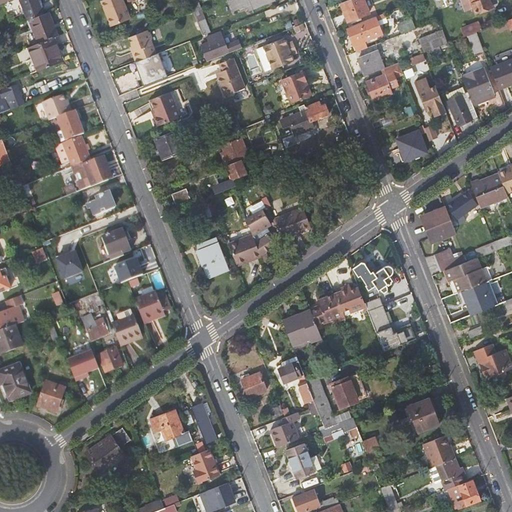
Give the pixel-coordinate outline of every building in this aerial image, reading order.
[(45,13),(39,0),(19,0),(28,20),(30,19),(45,13)] [(130,19),(122,0),(102,0),(101,1),(111,26),(130,19)] [(194,12),(202,9),(198,0),(194,0),(190,2),(194,12)] [(229,0),(233,8),(246,3),(249,10),(273,1),(272,0),(229,0)] [(369,13),(364,0),(348,0),(339,3),(347,22),(369,13)] [(477,12),(488,8),(484,0),(460,0),(466,11),(474,7),(477,12)] [(211,32),(202,9),(194,12),(202,29),(204,35),(211,32)] [(30,19),(39,43),(54,37),(58,35),(49,12),(45,13),(30,19)] [(383,34),(376,16),(346,28),(353,46),(355,46),(365,41),(383,34)] [(399,28),(401,34),(415,29),(413,22),(411,18),(398,23),(399,27),(399,28)] [(479,39),(509,27),(506,20),(492,26),(476,32),(479,39)] [(459,28),(463,37),(467,36),(476,32),(473,23),(459,28)] [(136,61),(155,54),(150,41),(152,39),(150,32),(148,31),(147,30),(129,37),(132,46),(134,51),(132,52),(136,61)] [(448,44),(442,30),(419,39),(405,45),(411,58),(416,56),(424,53),(431,50),(440,47),(448,44)] [(111,45),(125,39),(123,32),(108,38),(111,45)] [(236,50),(240,48),(237,39),(223,44),(218,32),(207,36),(208,40),(200,43),(207,62),(226,54),(236,50)] [(475,56),(484,52),(479,39),(476,32),(467,36),(475,56)] [(58,46),(54,37),(39,43),(29,46),(38,70),(61,61),(55,47),(58,46)] [(283,37),(261,46),(270,69),(292,60),(289,52),(286,44),(283,37)] [(367,48),(365,41),(355,46),(357,52),(358,51),(367,48)] [(270,69),(261,46),(254,49),(263,71),(270,69)] [(442,53),(440,47),(431,50),(434,56),(442,53)] [(358,59),(364,76),(382,69),(385,68),(378,51),(361,58),(358,59)] [(418,62),(426,59),(424,53),(416,56),(418,62)] [(511,58),(490,68),(499,90),(511,84),(511,58)] [(222,72),(216,74),(225,96),(245,89),(233,59),(219,64),(222,72)] [(399,63),(385,68),(382,69),(385,75),(390,89),(399,86),(395,78),(404,74),(399,63)] [(77,69),(66,73),(70,82),(81,78),(77,69)] [(122,76),(128,93),(155,82),(152,75),(148,76),(147,74),(144,75),(142,69),(135,72),(134,71),(131,72),(130,69),(121,73),(122,76)] [(483,69),(461,78),(466,90),(467,93),(472,104),(494,96),(483,69)] [(301,71),(281,79),(291,103),(309,95),(303,81),(305,80),(301,71)] [(367,83),(374,101),(392,94),(390,89),(385,75),(367,83)] [(427,112),(443,105),(436,86),(430,89),(426,80),(416,84),(419,93),(427,112)] [(0,98),(0,112),(24,103),(17,84),(0,90),(0,92),(2,98),(0,98)] [(446,94),(449,101),(466,94),(463,87),(446,94)] [(170,92),(150,100),(154,110),(157,118),(153,119),(157,127),(180,118),(170,92)] [(457,125),(477,117),(473,107),(472,105),(467,93),(449,101),(448,101),(457,125)] [(51,120),(61,116),(73,111),(69,103),(67,104),(65,100),(63,94),(43,102),(51,120)] [(495,98),(494,96),(472,104),(473,107),(495,98)] [(306,106),(305,104),(299,106),(301,112),(280,120),(283,128),(292,124),(296,134),(283,139),(287,148),(299,143),(296,135),(314,127),(312,120),(329,113),(325,104),(320,106),(319,101),(306,106)] [(76,110),(73,111),(61,116),(62,121),(60,121),(63,128),(67,139),(84,133),(76,110)] [(429,118),(422,120),(427,134),(434,131),(429,118)] [(239,127),(236,120),(230,122),(234,130),(239,127)] [(60,142),(67,139),(63,128),(56,131),(60,142)] [(401,153),(404,162),(427,153),(418,129),(396,138),(402,153),(401,153)] [(189,150),(184,136),(179,138),(176,130),(154,139),(163,160),(189,150)] [(90,159),(81,135),(63,142),(63,143),(70,162),(72,166),(78,163),(86,160),(90,159)] [(220,151),(226,165),(227,165),(241,159),(250,156),(242,137),(222,145),(224,149),(220,151)] [(0,166),(11,162),(2,139),(0,139),(0,166)] [(63,143),(53,147),(61,166),(70,162),(63,143)] [(8,150),(12,159),(17,157),(13,148),(8,150)] [(288,155),(264,166),(267,173),(291,163),(288,155)] [(96,184),(112,178),(103,156),(87,162),(86,160),(78,163),(85,180),(93,177),(96,184)] [(247,173),(241,159),(227,165),(230,173),(216,178),(218,184),(221,191),(224,190),(234,187),(235,186),(233,179),(247,173)] [(511,164),(497,170),(498,174),(506,192),(511,189),(511,164)] [(299,177),(306,174),(303,166),(296,169),(299,177)] [(14,169),(8,172),(11,179),(17,177),(14,169)] [(479,207),(507,196),(506,192),(498,174),(479,181),(479,179),(470,183),(479,207)] [(172,193),(178,209),(183,206),(193,203),(187,188),(172,193)] [(227,196),(224,190),(221,191),(215,194),(217,200),(227,196)] [(466,190),(444,206),(448,215),(451,213),(459,223),(465,219),(462,214),(477,204),(466,190)] [(97,199),(86,203),(91,217),(116,207),(109,191),(96,196),(97,199)] [(217,214),(214,206),(205,209),(208,217),(217,214)] [(431,240),(435,238),(434,236),(445,231),(446,234),(454,230),(448,215),(444,206),(427,212),(424,222),(431,240)] [(51,215),(47,207),(34,212),(38,220),(51,215)] [(261,255),(267,250),(275,244),(267,234),(270,232),(264,225),(270,220),(260,207),(246,217),(252,233),(260,252),(261,255)] [(284,238),(296,234),(295,231),(310,225),(303,207),(276,217),(284,238)] [(296,234),(312,228),(310,225),(295,231),(296,234)] [(123,254),(132,250),(123,228),(102,237),(109,255),(122,251),(123,254)] [(252,233),(228,242),(237,264),(247,261),(246,258),(260,252),(252,233)] [(511,240),(510,235),(493,242),(496,249),(511,242),(511,240)] [(210,268),(213,274),(230,268),(218,236),(195,245),(204,270),(210,268)] [(480,247),(483,254),(496,249),(493,242),(480,247)] [(47,259),(43,247),(33,251),(38,263),(47,259)] [(434,254),(441,271),(443,270),(466,261),(462,251),(454,255),(451,248),(434,254)] [(274,257),(267,250),(261,255),(265,265),(274,257)] [(65,279),(83,272),(75,251),(57,259),(65,279)] [(443,270),(448,280),(450,279),(456,293),(486,281),(481,268),(476,257),(466,261),(443,270)] [(144,274),(137,258),(115,266),(122,283),(144,274)] [(378,290),(379,289),(384,292),(386,290),(386,284),(387,283),(384,278),(389,275),(389,273),(390,271),(388,269),(387,267),(385,266),(383,267),(374,273),(372,270),(370,272),(365,264),(363,262),(361,262),(359,263),(357,264),(352,268),(358,276),(360,275),(366,284),(364,285),(368,290),(375,285),(378,290)] [(486,266),(481,268),(486,281),(491,279),(486,266)] [(0,291),(10,288),(2,268),(0,269),(0,291)] [(58,289),(55,281),(42,286),(45,294),(58,289)] [(350,311),(365,305),(365,303),(358,286),(351,288),(349,283),(340,286),(342,290),(334,293),(341,311),(349,308),(350,311)] [(156,290),(155,291),(152,284),(139,289),(142,296),(135,299),(145,323),(155,319),(154,317),(165,312),(165,311),(157,293),(156,290)] [(172,308),(164,290),(157,293),(165,311),(172,308)] [(99,292),(76,301),(79,309),(86,306),(89,313),(92,312),(92,313),(100,310),(98,306),(104,304),(99,292)] [(457,299),(463,317),(482,310),(481,305),(475,292),(457,299)] [(321,307),(311,311),(316,323),(326,320),(327,322),(342,316),(341,311),(334,293),(318,299),(320,304),(321,307)] [(0,330),(13,325),(16,324),(24,321),(18,306),(22,304),(19,296),(5,301),(8,309),(0,311),(0,330)] [(379,297),(365,303),(365,305),(383,350),(427,333),(426,329),(414,334),(410,325),(393,332),(379,297)] [(493,300),(483,303),(485,309),(495,305),(493,300)] [(70,313),(76,310),(73,302),(67,304),(70,313)] [(131,309),(121,313),(123,318),(133,315),(131,309)] [(311,341),(321,337),(316,323),(311,311),(310,309),(282,320),(292,345),(310,338),(311,341)] [(42,314),(47,326),(53,324),(48,312),(42,314)] [(103,318),(94,321),(91,314),(82,317),(92,340),(110,334),(103,318)] [(123,318),(112,323),(121,345),(131,342),(130,339),(141,334),(134,314),(133,315),(123,318)] [(0,353),(24,345),(16,324),(13,325),(0,330),(0,353)] [(47,326),(54,343),(60,341),(53,324),(47,326)] [(479,326),(468,330),(470,335),(481,330),(479,326)] [(511,368),(511,366),(505,349),(495,352),(492,354),(489,345),(479,348),(476,350),(481,362),(483,362),(486,368),(481,369),(485,379),(492,376),(493,379),(502,383),(506,374),(505,371),(511,368)] [(116,348),(98,355),(105,372),(123,365),(116,348)] [(99,368),(92,350),(68,360),(76,381),(84,378),(82,374),(88,372),(99,368)] [(315,403),(306,381),(303,374),(296,356),(283,361),(285,366),(279,368),(284,382),(299,376),(301,383),(298,384),(305,403),(308,401),(310,405),(315,403)] [(20,363),(0,370),(0,381),(7,400),(31,391),(20,363)] [(242,379),(248,396),(266,389),(259,372),(242,379)] [(330,384),(339,406),(365,396),(357,374),(330,384)] [(336,423),(333,416),(317,376),(306,381),(315,403),(318,411),(324,427),(325,427),(336,423)] [(38,406),(57,412),(65,388),(46,382),(38,406)] [(408,405),(418,432),(439,423),(429,397),(408,405)] [(191,406),(205,442),(216,438),(201,402),(191,406)] [(318,411),(315,403),(310,405),(309,406),(312,413),(318,411)] [(270,416),(283,411),(282,408),(280,404),(268,409),(270,416)] [(161,428),(165,439),(184,431),(182,427),(175,409),(150,419),(155,431),(161,428)] [(270,429),(276,446),(298,438),(292,420),(298,418),(296,411),(289,414),(285,415),(281,417),(284,423),(270,429)] [(347,411),(333,416),(336,423),(350,418),(347,411)] [(324,427),(320,429),(323,435),(332,431),(334,434),(343,430),(341,425),(346,423),(354,445),(363,442),(362,440),(353,417),(350,418),(336,423),(325,427),(324,427)] [(85,452),(100,473),(125,455),(119,447),(131,439),(122,427),(85,452)] [(444,434),(421,443),(431,467),(456,457),(453,450),(449,451),(447,447),(449,446),(444,434)] [(374,435),(362,440),(363,442),(371,463),(376,461),(383,458),(374,435)] [(297,478),(315,470),(322,467),(317,454),(310,457),(304,442),(286,449),(297,478)] [(219,475),(208,448),(198,452),(191,455),(196,469),(193,471),(198,483),(219,475)] [(441,480),(444,488),(447,487),(457,484),(467,480),(464,472),(462,473),(456,457),(431,467),(427,468),(433,483),(441,480)] [(380,472),(376,461),(371,463),(373,469),(375,473),(380,472)] [(350,462),(342,465),(344,472),(353,469),(350,462)] [(452,501),(456,501),(458,509),(481,500),(472,479),(457,485),(457,484),(447,487),(452,501)] [(235,500),(228,482),(209,489),(216,508),(235,500)] [(386,484),(380,487),(387,504),(389,510),(399,506),(398,504),(394,506),(386,484)] [(300,511),(316,506),(317,511),(339,503),(337,498),(334,499),(332,496),(318,501),(313,489),(291,497),(297,511),(300,511)] [(176,495),(162,500),(164,507),(173,503),(178,501),(176,495)] [(145,504),(146,509),(147,511),(151,511),(164,507),(162,500),(161,498),(145,504)] [(173,511),(176,511),(173,503),(164,507),(151,511),(173,511)] [(342,511),(339,503),(317,511),(315,511),(342,511)]
